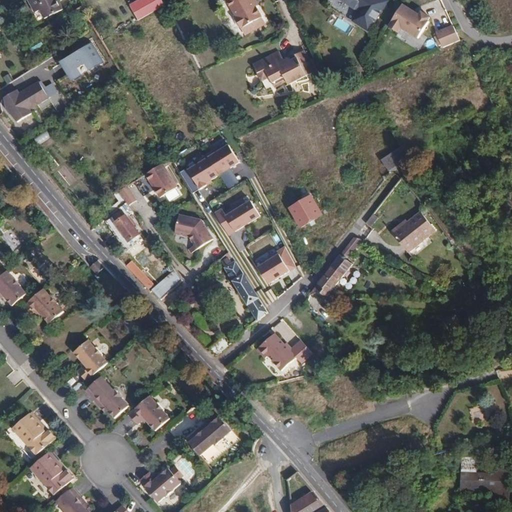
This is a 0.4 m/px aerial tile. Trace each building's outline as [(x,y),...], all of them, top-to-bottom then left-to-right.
[(63,9),(58,0),(28,0),(35,12),(40,10),(45,19),(63,9)] [(162,0),(142,0),(132,7),(139,20),(166,5),(162,0)] [(218,0),(234,34),(252,26),(241,0),(218,0)] [(341,0),(360,11),(354,22),(369,30),(386,2),(383,0),(341,0)] [(417,15),(403,6),(388,28),(398,34),(401,29),(420,41),(431,24),(430,23),(432,20),(423,15),(421,18),(420,17),(419,18),(416,16),(417,15)] [(257,37),(252,26),(234,34),(239,46),(257,37)] [(460,41),(455,30),(448,33),(453,45),(460,41)] [(93,43),(63,63),(71,74),(78,69),(87,64),(92,72),(105,63),(93,43)] [(316,79),(306,56),(291,62),(293,66),(283,71),(276,68),(270,55),(246,65),(261,99),(300,83),(301,86),(316,79)] [(82,74),(78,69),(71,74),(74,79),(82,74)] [(18,91),(6,99),(12,107),(8,110),(19,124),(33,115),(31,111),(50,99),(40,83),(21,95),(18,91)] [(39,144),(50,137),(47,132),(36,139),(39,144)] [(206,182),(240,161),(229,144),(220,150),(216,148),(199,159),(198,164),(189,169),(201,188),(207,184),(206,182)] [(382,160),(390,172),(394,169),(409,159),(403,146),(382,160)] [(163,164),(145,175),(159,197),(177,186),(163,164)] [(231,170),(221,177),(229,189),(239,183),(231,170)] [(130,186),(120,192),(129,206),(138,200),(130,186)] [(300,203),(310,197),(308,194),(298,200),(300,203)] [(311,196),(310,197),(300,203),(290,209),(301,227),(322,215),(311,196)] [(222,208),(215,212),(229,234),(260,215),(251,200),(226,215),(222,208)] [(134,214),(125,201),(118,208),(122,212),(107,223),(128,253),(143,242),(128,218),(134,214)] [(180,215),(176,233),(190,236),(198,248),(214,238),(209,230),(208,231),(205,228),(207,227),(202,219),(180,215)] [(420,215),(408,225),(401,229),(399,227),(391,233),(407,255),(435,234),(420,215)] [(374,222),(369,218),(360,230),(363,233),(365,234),(374,222)] [(354,237),(340,255),(346,260),(360,241),(358,240),(354,237)] [(191,252),(198,248),(195,244),(189,248),(191,252)] [(290,270),(277,251),(269,256),(269,260),(259,266),(269,283),(290,270)] [(257,320),(267,312),(232,255),(227,258),(230,265),(225,268),(257,320)] [(340,255),(309,296),(326,297),(352,265),(346,260),(340,255)] [(126,256),(120,261),(151,293),(152,292),(161,302),(183,281),(176,271),(156,288),(126,256)] [(222,262),(225,268),(230,265),(227,258),(222,262)] [(99,261),(91,267),(98,275),(106,268),(99,261)] [(14,281),(7,273),(0,279),(0,296),(2,296),(5,299),(13,308),(27,296),(20,288),(21,287),(15,280),(14,281)] [(44,292),(23,309),(32,320),(36,317),(39,314),(42,317),(50,326),(64,314),(57,306),(61,302),(63,298),(62,297),(61,295),(58,295),(56,295),(51,300),(44,292)] [(289,351),(273,334),(256,350),(264,359),(267,356),(281,371),(295,358),(300,363),(312,353),(300,340),(289,351)] [(217,357),(230,345),(223,338),(210,349),(217,357)] [(78,375),(87,384),(108,366),(101,359),(102,358),(96,351),(95,352),(89,345),(75,356),(83,365),(86,368),(83,371),(78,375)] [(86,393),(95,403),(98,400),(108,412),(115,421),(131,407),(125,400),(125,399),(116,390),(115,392),(103,378),(86,393)] [(508,421),(499,389),(474,397),(477,406),(474,407),(477,417),(479,416),(482,428),(508,421)] [(157,406),(151,399),(129,417),(138,427),(142,423),(145,420),(148,424),(156,433),(169,421),(163,413),(164,412),(158,405),(157,406)] [(98,400),(95,403),(105,415),(108,412),(98,400)] [(41,430),(44,428),(32,414),(12,431),(36,458),(55,441),(53,439),(54,438),(49,432),(48,433),(47,431),(44,433),(41,430)] [(222,421),(214,428),(214,429),(203,439),(199,436),(189,444),(204,462),(218,450),(219,452),(229,443),(229,442),(236,436),(222,421)] [(214,429),(214,428),(211,425),(199,436),(203,439),(214,429)] [(50,454),(31,471),(55,499),(74,482),(72,480),(73,479),(68,473),(66,474),(65,472),(63,474),(60,470),(62,469),(50,454)] [(187,479),(195,474),(184,457),(176,462),(187,479)] [(505,485),(505,472),(505,464),(497,464),(497,474),(462,473),(462,491),(494,493),(494,495),(508,495),(509,485),(505,485)] [(171,474),(179,484),(184,480),(176,470),(171,474)] [(157,483),(154,480),(150,476),(141,485),(159,505),(166,499),(167,500),(175,493),(174,492),(181,486),(179,484),(171,474),(169,472),(160,480),(157,483)] [(302,488),(306,496),(312,492),(307,485),(302,488)] [(84,499),(75,489),(57,504),(64,511),(89,511),(80,502),(84,499)] [(306,496),(300,501),(305,511),(329,511),(312,492),(306,496)] [(508,495),(494,495),(494,506),(508,507),(508,495)] [(92,511),(94,511),(84,499),(80,502),(89,511),(92,511)] [(305,511),(300,501),(296,503),(291,506),(292,511),(305,511)]
